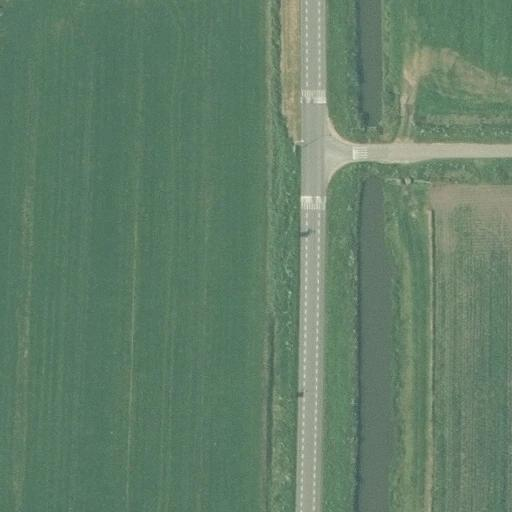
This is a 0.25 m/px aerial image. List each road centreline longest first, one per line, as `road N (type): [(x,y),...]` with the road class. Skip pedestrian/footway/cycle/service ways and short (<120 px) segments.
road 1 (tertiary): [(309,511),(314,153)]
road 2 (unclassified): [(314,153),(511,153)]
road 3 (tertiary): [(314,153),(311,0)]
